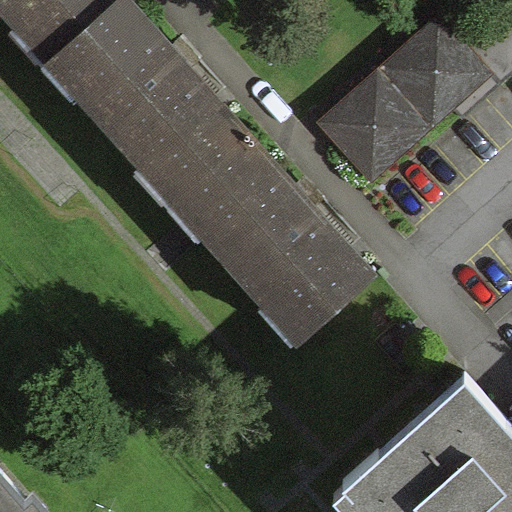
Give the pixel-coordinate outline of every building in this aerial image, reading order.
[(102,0),(0,0),(0,18),(37,59),(102,0)] [(247,129),(130,0),(102,0),(37,59),(166,202),(247,129)] [(365,183),(490,72),(436,12),(311,123),(365,183)] [(377,272),(247,129),(166,202),(295,345),(377,272)] [(358,511),(511,511),(511,428),(470,381),(342,494),(358,511)] [(44,511),(0,463),(0,511),(44,511)]
